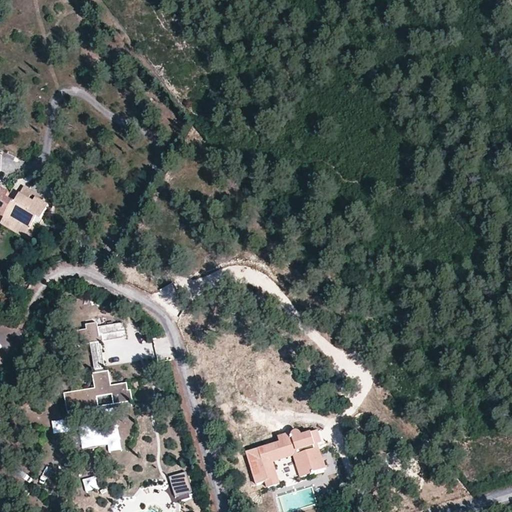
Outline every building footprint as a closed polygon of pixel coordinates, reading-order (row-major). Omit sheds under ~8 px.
[(37,200),(43,203),(45,199),(25,188),(20,196),(35,204),(37,200)] [(0,212),(7,216),(14,205),(6,201),(9,195),(0,189),(0,212)] [(37,220),(41,222),(50,207),(43,203),(37,200),(35,204),(20,196),(15,206),(14,205),(7,216),(5,221),(29,234),(37,220)] [(99,330),(99,325),(87,327),(89,336),(100,334),(99,330)] [(99,330),(100,334),(101,341),(103,341),(103,344),(127,341),(125,326),(99,330)] [(90,343),(101,341),(100,334),(89,336),(88,332),(76,333),(78,348),(90,346),(90,343)] [(91,346),(96,376),(105,374),(101,344),(103,344),(103,341),(101,341),(90,343),(90,346),(91,346)] [(113,405),(114,405),(133,402),(131,391),(128,392),(127,384),(110,386),(108,374),(105,374),(96,376),(93,376),(95,389),(64,393),(67,412),(99,407),(97,396),(111,394),(113,405)] [(317,446),(322,445),(318,432),(302,437),(301,435),(299,433),(295,433),(292,435),(292,437),(293,439),(290,440),(289,435),(277,438),(280,444),(246,455),(257,487),(265,484),(267,490),(280,486),(275,467),(294,461),(300,480),(324,473),(317,446)] [(185,472),(169,476),(174,495),(190,491),(185,472)]
